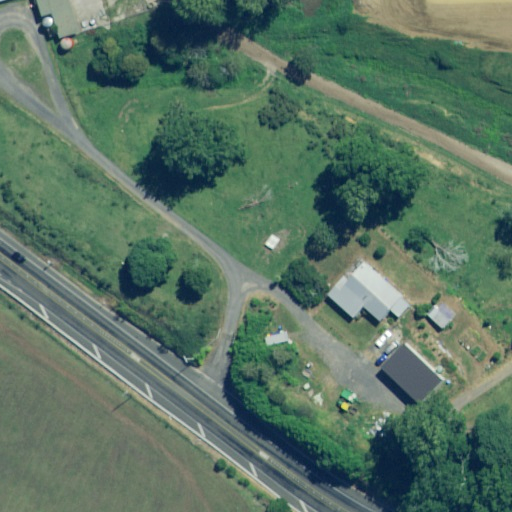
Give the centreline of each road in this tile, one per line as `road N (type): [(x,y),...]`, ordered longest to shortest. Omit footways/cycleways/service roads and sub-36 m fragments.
road 1 (trunk): [(0,259),(266,459),(351,511)]
road 2 (track): [(511,172),(348,97),(218,20),(204,0)]
